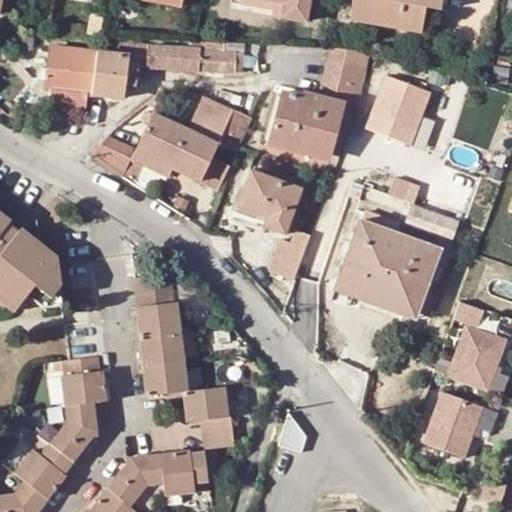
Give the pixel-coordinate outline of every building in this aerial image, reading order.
[(142,0),(142,1),(180,9),(181,0),(142,0)] [(265,0),(237,0),(236,4),(271,11),(271,16),(280,17),(283,3),(265,0)] [(265,0),(283,3),(280,17),(305,22),(308,0),(265,0)] [(352,0),(352,5),(377,9),(376,17),(421,26),(425,7),(439,9),(440,0),(352,0)] [(352,5),(349,21),(420,34),(421,26),(376,17),(377,9),(352,5)] [(89,21),(86,35),(98,37),(101,24),(89,21)] [(119,43),(118,54),(95,53),(91,94),(124,96),(124,82),(133,83),(133,80),(134,67),(136,45),(119,43)] [(136,45),(134,67),(139,67),(145,67),(146,48),(146,45),(136,45)] [(86,94),(91,94),(95,53),(49,47),(47,68),(45,79),(44,89),(49,90),(86,94)] [(146,48),(145,67),(157,68),(159,68),(197,70),(199,54),(199,51),(146,48)] [(442,69),(445,55),(435,53),(432,67),(442,69)] [(235,72),(235,70),(242,70),(243,56),(199,54),(197,70),(235,72)] [(344,102),(348,103),(356,66),(331,59),(321,96),(344,102)] [(366,68),(356,66),(348,103),(357,106),(366,68)] [(47,68),(38,67),(37,78),(45,79),(47,68)] [(366,129),(414,142),(429,86),(381,73),(366,129)] [(86,94),(49,90),(47,108),(83,112),(86,94)] [(294,145),(330,154),(340,117),(304,108),(306,97),(282,92),(269,143),(293,149),(294,145)] [(304,108),(340,117),(344,102),(321,96),(313,95),(313,99),(306,97),(304,108)] [(136,150),(135,152),(172,169),(219,190),(229,167),(210,160),(218,145),(223,148),(234,153),(250,120),(233,112),(202,98),(186,130),(154,113),(136,150)] [(45,121),(21,105),(13,117),(12,119),(36,134),(38,131),(45,121)] [(130,160),(134,149),(107,136),(91,156),(123,172),(130,160)] [(326,170),(330,154),(294,145),(293,149),(290,160),(326,170)] [(219,157),(231,162),(234,153),(223,148),(219,157)] [(167,179),(172,169),(135,152),(131,161),(167,179)] [(285,233),(301,187),(249,168),(236,203),(267,215),(264,224),(285,233)] [(452,246),(459,223),(411,205),(402,227),(452,246)] [(0,217),(0,302),(11,312),(21,299),(33,308),(58,305),(53,259),(0,217)] [(361,219),(338,280),(409,306),(431,245),(361,219)] [(281,237),(269,269),(295,279),(311,234),(296,228),(293,236),(291,241),(281,237)] [(441,248),(431,245),(409,306),(338,280),(334,289),(414,319),(441,248)] [(132,276),(136,304),(169,300),(165,273),(132,276)] [(132,304),(136,334),(177,331),(173,300),(169,300),(136,304),(132,304)] [(485,313),(457,303),(451,317),(468,324),(449,380),(488,394),(507,342),(478,332),(485,313)] [(194,330),(177,331),(180,357),(197,356),(194,330)] [(181,361),(180,357),(177,331),(136,334),(140,364),(181,361)] [(60,358),(61,363),(61,374),(95,370),(94,355),(64,358),(60,358)] [(143,394),(180,389),(184,389),(181,361),(140,364),(143,394)] [(99,369),(95,370),(61,374),(58,374),(61,403),(92,400),(103,399),(99,369)] [(504,392),(511,375),(500,369),(491,387),(504,392)] [(184,420),(198,418),(225,415),(221,385),(184,389),(180,389),(184,420)] [(423,445),(463,459),(481,407),(440,393),(423,445)] [(55,432),(46,444),(70,462),(80,449),(91,433),(97,434),(92,400),(61,403),(63,421),(55,432)] [(198,418),(200,433),(202,448),(232,445),(230,429),(229,414),(225,415),(198,418)] [(61,473),(70,462),(46,444),(37,455),(29,449),(11,473),(21,481),(46,500),(64,477),(61,473)] [(189,450),(159,453),(162,483),(164,495),(193,492),(192,483),(206,482),(202,448),(189,450)] [(162,483),(159,453),(126,457),(127,463),(116,476),(106,489),(128,506),(138,493),(144,485),(162,483)] [(0,496),(0,511),(36,511),(46,500),(21,481),(9,496),(0,496)] [(106,489),(87,511),(135,511),(128,506),(106,489)]
